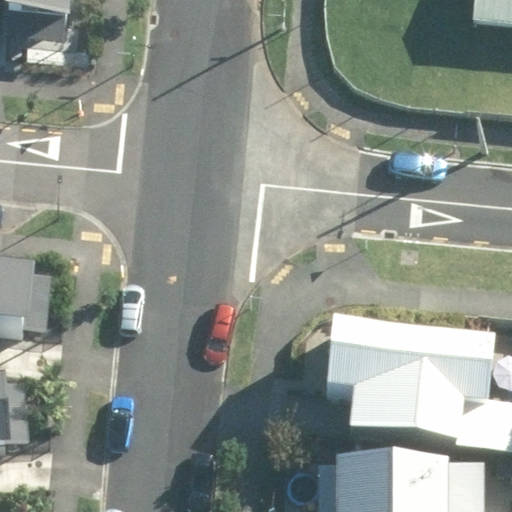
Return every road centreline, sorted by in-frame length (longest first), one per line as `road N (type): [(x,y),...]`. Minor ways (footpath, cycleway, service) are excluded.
road 1 (residential): [(171,511),(202,186)]
road 2 (residential): [(511,214),(202,186)]
road 3 (residential): [(0,168),(202,186)]
road 4 (residential): [(202,186),(219,0)]
